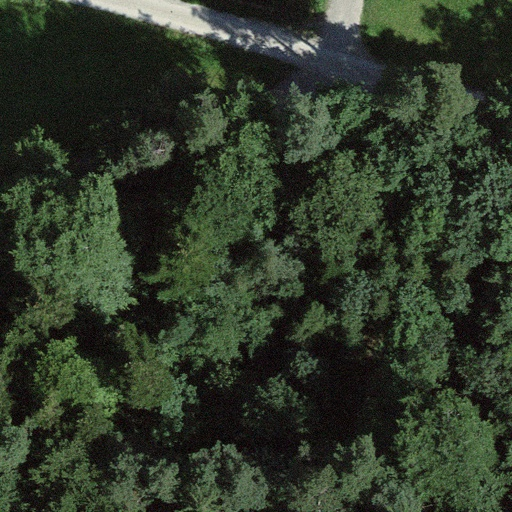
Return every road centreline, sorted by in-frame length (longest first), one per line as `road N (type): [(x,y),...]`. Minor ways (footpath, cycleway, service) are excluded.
road 1 (track): [(349,0),(333,55),(0,225)]
road 2 (track): [(511,109),(110,0)]
